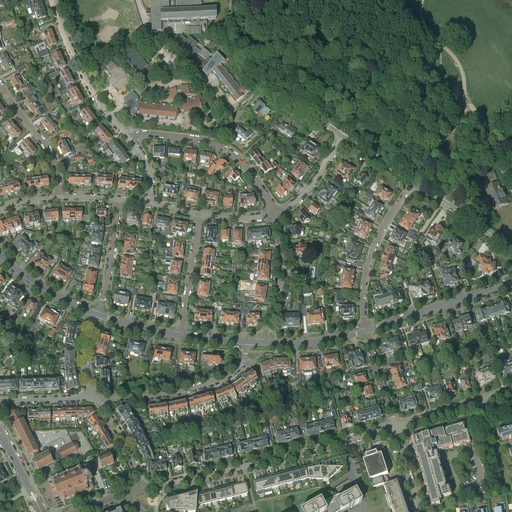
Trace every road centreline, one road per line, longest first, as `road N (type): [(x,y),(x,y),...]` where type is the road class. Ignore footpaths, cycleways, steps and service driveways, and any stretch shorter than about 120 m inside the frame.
road 1 (residential): [(142,489),(343,440)]
road 2 (secondary): [(511,248),(343,136)]
road 3 (secondary): [(343,136),(254,71),(236,0)]
road 4 (track): [(488,144),(456,60),(395,0)]
road 5 (residential): [(96,398),(195,388),(238,367),(246,342)]
road 6 (residential): [(129,138),(89,88),(53,0)]
road 7 (residential): [(365,331),(511,283)]
road 8 (residential): [(365,331),(365,272),(404,193)]
road 9 (residential): [(261,343),(279,274),(275,215)]
road 10 (residential): [(60,196),(50,153),(0,86)]
road 11 (residential): [(179,336),(198,214)]
